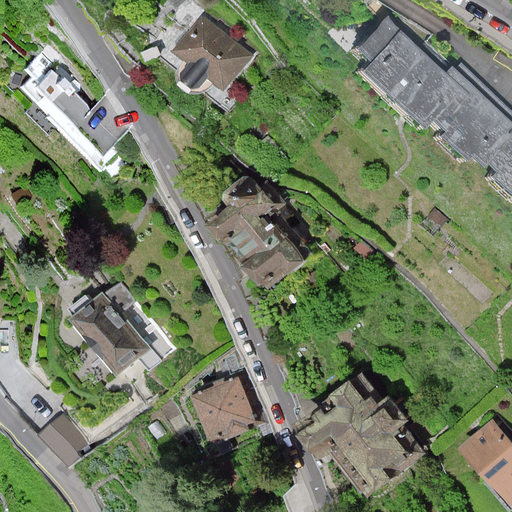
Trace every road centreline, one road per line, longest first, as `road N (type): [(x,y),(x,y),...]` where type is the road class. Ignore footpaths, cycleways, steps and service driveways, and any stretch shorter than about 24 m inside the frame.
road 1 (residential): [(59,0),(120,86),(213,255),(323,511)]
road 2 (residential): [(0,407),(89,511)]
